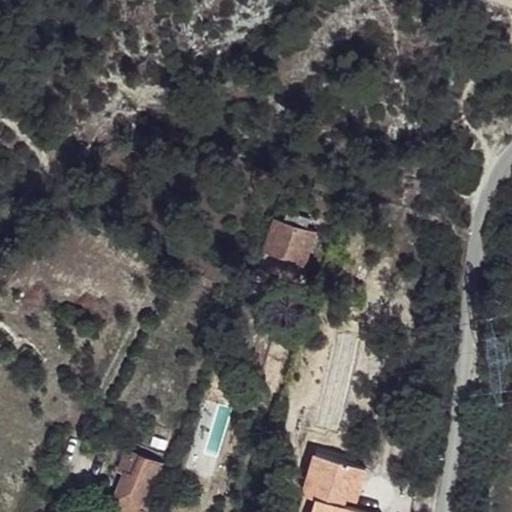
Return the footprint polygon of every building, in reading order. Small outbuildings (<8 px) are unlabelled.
[(284,221),(275,218),(263,250),(285,258),(280,270),(278,276),(291,281),(298,262),(304,265),(316,232),(306,229),(310,219),(287,211),(284,221)] [(285,258),(263,250),(258,262),(280,270),(285,258)] [(297,283),(304,265),(298,262),(291,281),(297,283)] [(154,483),(162,464),(128,450),(120,470),(126,473),(115,500),(125,504),(121,511),(142,511),(144,509),(139,508),(150,482),(154,483)] [(316,452),(304,492),(317,496),(312,511),(372,511),(345,504),(347,497),(357,500),(367,467),(316,452)]
